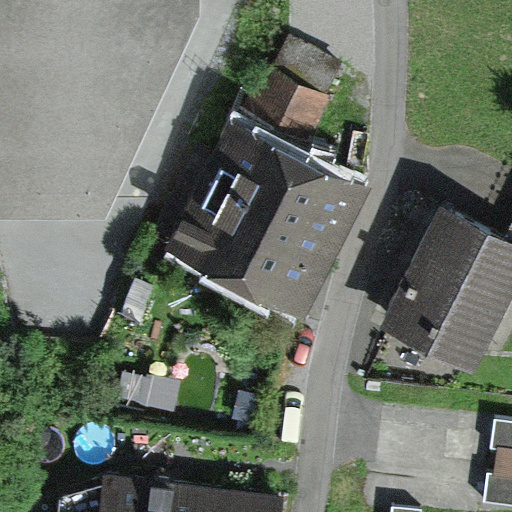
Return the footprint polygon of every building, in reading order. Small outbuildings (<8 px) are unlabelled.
[(201,0),(0,0),(0,214),(107,214),(202,15),(201,0)] [(286,39),(247,121),(303,148),(343,66),(286,39)] [(247,121),(231,112),(160,241),(303,318),(368,186),(303,148),(247,121)] [(511,217),(498,244),(435,212),(378,323),(473,371),(511,295),(511,217)] [(511,420),(496,418),(492,447),(497,448),(494,474),(488,473),(484,501),(511,505),(511,420)] [(280,511),(283,493),(104,474),(99,511),(280,511)]
